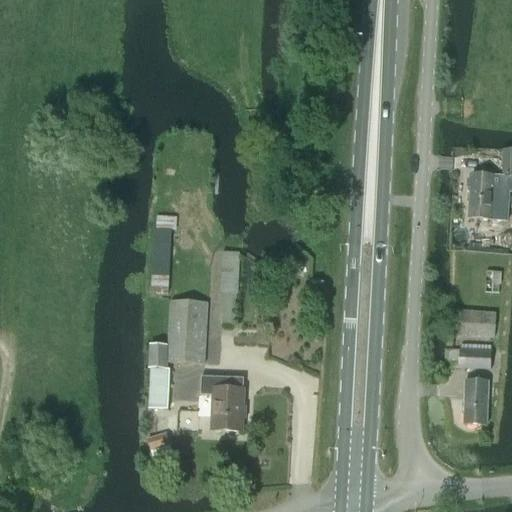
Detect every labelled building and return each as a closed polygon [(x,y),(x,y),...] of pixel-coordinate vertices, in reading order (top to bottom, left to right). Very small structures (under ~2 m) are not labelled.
[(502,180),(511,179),(511,151),(501,152),(502,180)] [(493,179),(470,177),(467,221),(490,223),(493,179)] [(153,232),(150,296),(167,297),(171,232),(174,233),(174,219),(156,217),(155,232),(153,232)] [(236,296),(238,254),(222,254),(220,295),(223,295),(221,327),(233,328),(235,296),(236,296)] [(493,273),(491,294),(500,295),(502,274),(493,273)] [(167,365),(204,367),(207,305),(170,303),(167,365)] [(495,316),(455,313),(453,337),(494,340),(495,316)] [(449,352),(449,370),(490,372),(491,354),(491,346),(476,346),(460,345),(460,352),(449,352)] [(151,371),(149,410),(167,412),(169,372),(166,371),(167,348),(149,347),(148,371),(151,371)] [(241,435),(243,393),(243,381),(228,380),(201,379),(200,397),(213,398),(211,433),(241,435)] [(488,384),(465,384),(464,427),(486,428),(488,384)] [(147,442),(150,452),(153,459),(172,454),(169,447),(166,436),(147,442)]
